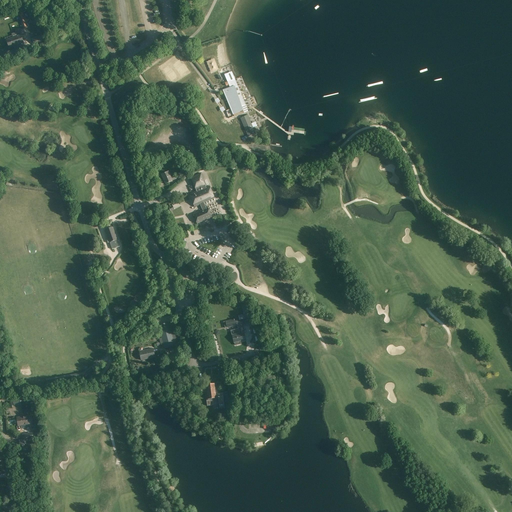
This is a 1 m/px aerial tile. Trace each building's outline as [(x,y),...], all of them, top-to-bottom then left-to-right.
[(23,13),(18,15),(23,29),(28,27),(23,15),(23,13)] [(13,38),(6,40),(9,48),(23,43),(19,31),(11,34),(13,38)] [(40,36),(32,39),(34,45),(42,42),(40,36)] [(209,64),(218,60),(213,46),(203,49),(209,64)] [(233,114),(243,111),(233,88),(224,91),(233,114)] [(255,134),(248,115),(240,118),(248,137),(255,134)] [(171,177),(168,172),(161,175),(166,184),(172,181),(176,179),(175,175),(171,177)] [(207,187),(201,173),(191,178),(195,189),(196,192),(189,195),(190,197),(193,205),(194,208),(200,205),(202,211),(193,215),(197,225),(212,218),(208,208),(206,209),(204,204),(214,199),(214,198),(210,187),(210,186),(207,187)] [(120,247),(113,228),(105,230),(108,238),(106,239),(108,243),(110,243),(112,250),(120,247)] [(238,321),(238,319),(226,322),(224,322),(225,329),(239,326),(239,325),(246,323),(245,320),(238,321)] [(175,346),(168,323),(158,326),(162,338),(159,339),(160,342),(162,341),(165,349),(175,346)] [(236,335),(233,336),(234,343),(235,344),(236,346),(240,345),(240,343),(240,342),(245,341),(244,334),(243,329),(239,330),(235,331),(236,335)] [(155,358),(153,349),(139,352),(141,360),(155,358)] [(216,398),(214,384),(206,385),(208,400),(206,401),(207,406),(213,405),(213,404),(219,403),(219,406),(224,406),(223,397),(218,397),(216,398)] [(31,416),(17,418),(19,427),(21,426),(21,429),(33,427),(32,424),(32,419),(31,416)]
